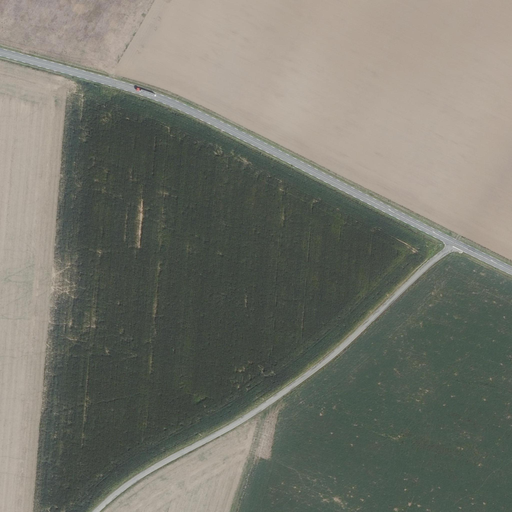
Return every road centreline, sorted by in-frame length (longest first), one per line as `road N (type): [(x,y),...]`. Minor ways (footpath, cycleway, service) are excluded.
road 1 (secondary): [(0,53),(179,106),(455,243)]
road 2 (tertiary): [(455,243),(329,358),(96,511)]
